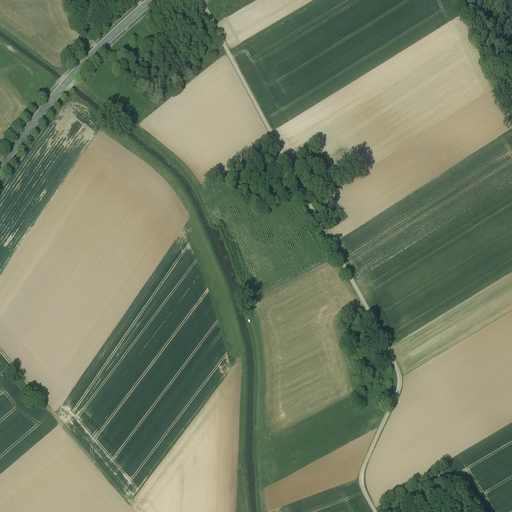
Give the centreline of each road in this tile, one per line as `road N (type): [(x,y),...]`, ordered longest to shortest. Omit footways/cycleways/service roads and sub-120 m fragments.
road 1 (unclassified): [(200,0),(400,370),(402,384),(361,471),(376,511)]
road 2 (secondary): [(153,0),(70,78),(0,169)]
road 3 (track): [(129,504),(0,351)]
